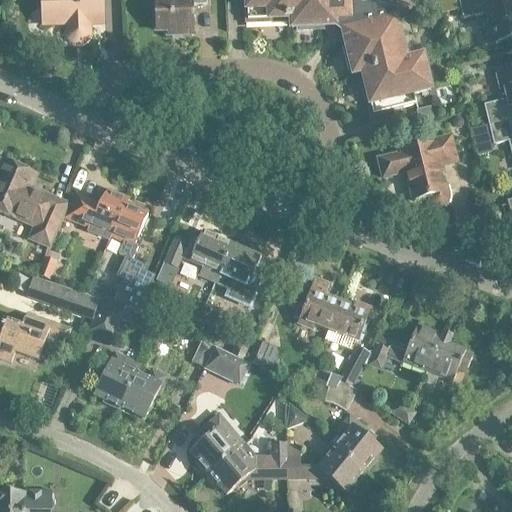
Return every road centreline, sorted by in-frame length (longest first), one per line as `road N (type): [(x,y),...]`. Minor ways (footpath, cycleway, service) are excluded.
road 1 (residential): [(0,80),(511,292)]
road 2 (residential): [(0,419),(108,462),(172,511)]
road 3 (residential): [(411,511),(434,473),(511,409)]
